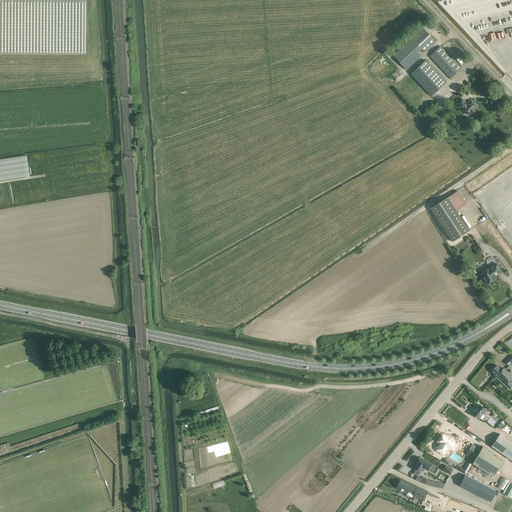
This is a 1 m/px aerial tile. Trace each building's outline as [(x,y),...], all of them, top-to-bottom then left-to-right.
[(79,51),(86,48),(86,0),(62,0),(59,2),(59,36),(62,36),(62,28),(65,35),(63,36),(66,36),(69,42),(69,41),(74,42),(75,42),(75,45),(74,45),(74,44),(71,43),(71,49),(74,49),(75,53),(80,53),(79,51)] [(425,53),(436,42),(422,27),(410,38),(411,38),(392,55),(407,70),(421,56),(418,52),(421,49),(425,53)] [(440,46),(429,56),(450,78),(461,68),(440,46)] [(426,60),(410,74),(431,96),(446,82),(426,60)] [(462,98),(457,103),(462,108),(462,109),(467,115),(471,112),(472,113),(475,110),(474,109),(477,106),(471,100),(467,104),(462,98)] [(0,180),(29,176),(26,157),(0,160),(0,180)] [(470,230),(456,210),(466,204),(457,190),(430,208),(452,242),(470,230)] [(495,278),(494,276),(502,272),(496,263),(480,274),(487,284),(495,278)] [(497,365),(492,370),(495,374),(493,375),(495,377),(499,372),(501,374),(505,369),(503,367),(501,369),(497,365)] [(499,372),(495,377),(507,388),(510,390),(511,388),(511,384),(511,382),(511,370),(508,372),(505,369),(501,374),(499,372)] [(479,418),(482,414),(484,416),(486,416),(487,414),(487,412),(485,411),(486,410),(479,404),(472,413),(479,418)] [(498,426),(501,429),(506,424),(502,420),(498,426)] [(8,442),(0,444),(0,454),(82,427),(80,423),(47,434),(10,446),(8,442)] [(451,430),(447,437),(453,441),(453,442),(468,451),(468,452),(466,454),(474,459),(472,463),(489,474),(493,476),(503,461),(493,454),(494,453),(483,446),(481,449),(472,444),(473,443),(451,430)] [(441,434),(431,449),(444,457),(453,443),(441,434)] [(511,442),(499,434),(491,446),(511,460),(511,458),(511,442)] [(432,472),(435,466),(419,457),(416,463),(413,468),(416,469),(414,473),(418,476),(420,472),(423,467),(432,472)] [(473,461),(470,459),(463,469),(459,467),(458,470),(465,474),(470,466),(473,461)] [(450,474),(453,470),(446,466),(443,470),(450,474)] [(490,502),(496,491),(465,475),(459,486),(490,502)] [(503,477),(497,486),(503,490),(509,481),(503,477)] [(398,478),(394,486),(405,491),(406,490),(411,492),(410,493),(420,498),(423,491),(414,486),(414,487),(408,484),(409,484),(398,478)]
